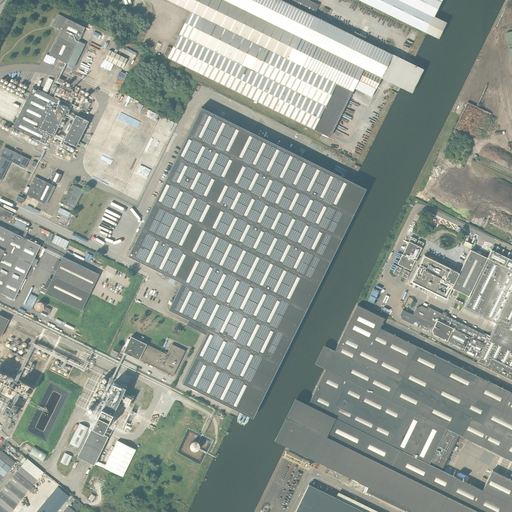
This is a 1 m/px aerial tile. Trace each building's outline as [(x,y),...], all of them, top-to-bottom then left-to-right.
[(166,0),(190,12),(167,58),(329,137),(351,94),(352,92),(358,80),(376,89),(382,77),(392,55),(363,40),(365,37),(354,32),(352,35),(314,16),(319,5),(308,0),(166,0)] [(358,0),(426,33),(441,0),(358,0)] [(53,27),(60,31),(66,19),(58,15),(53,27)] [(66,19),(64,23),(60,31),(48,55),(67,64),(76,45),(83,32),(85,28),(66,19)] [(104,59),(123,68),(127,59),(109,50),(104,59)] [(124,80),(127,72),(120,69),(117,77),(124,80)] [(46,94),(53,80),(49,78),(42,92),(46,94)] [(56,95),(66,100),(69,93),(69,92),(70,89),(63,86),(61,89),(60,88),(56,95)] [(53,137),(69,105),(46,94),(42,92),(33,87),(12,128),(44,144),(49,135),(53,137)] [(182,383),(233,408),(347,175),(203,104),(129,255),(183,282),(169,309),(209,328),(182,383)] [(76,115),(64,141),(76,147),(88,121),(76,115)] [(55,172),(50,180),(57,184),(62,175),(55,172)] [(35,176),(26,195),(44,203),(53,185),(35,176)] [(63,204),(74,209),(83,190),(72,185),(68,193),(67,193),(66,195),(67,195),(63,204)] [(16,201),(23,204),(25,199),(19,196),(16,201)] [(13,215),(13,214),(4,209),(0,206),(0,213),(2,214),(11,219),(13,215)] [(70,217),(71,211),(60,207),(58,213),(70,217)] [(0,293),(0,294),(9,275),(23,282),(40,246),(0,225),(0,293)] [(56,234),(53,242),(66,248),(70,240),(56,234)] [(410,258),(415,260),(422,247),(409,241),(399,261),(407,265),(410,258)] [(511,262),(491,252),(487,259),(471,250),(459,274),(424,256),(411,282),(447,299),(452,288),(454,290),(452,294),(456,296),(458,292),(469,297),(463,307),(496,323),(492,332),(489,337),(446,316),(447,314),(443,312),(442,314),(428,307),(427,309),(421,306),(416,308),(412,315),(402,310),(399,315),(401,319),(412,324),(414,321),(421,325),(432,331),(433,335),(447,341),(446,342),(448,343),(449,342),(450,343),(449,344),(452,345),(453,344),(461,348),(460,350),(465,353),(466,351),(468,352),(468,353),(475,356),(476,355),(479,357),(477,362),(511,379),(511,262)] [(81,311),(90,293),(99,274),(63,257),(60,262),(56,260),(52,269),(56,271),(52,280),(48,278),(43,287),(47,289),(45,294),(81,311)] [(368,300),(374,302),(380,290),(374,288),(368,300)] [(44,308),(44,307),(44,306),(43,305),(43,304),(41,302),(40,302),(39,302),(38,303),(36,304),(36,305),(35,306),(35,308),(36,309),(37,310),(39,311),(40,311),(42,310),(43,309),(44,308)] [(357,305),(320,380),(287,447),(418,511),(417,511),(511,511),(511,480),(491,471),(482,491),(480,490),(475,487),(440,471),(443,465),(446,466),(448,461),(446,460),(450,451),(452,452),(454,447),(453,446),(457,438),(462,441),(464,438),(511,461),(511,393),(379,328),(384,318),(357,305)] [(0,337),(1,337),(7,324),(9,320),(0,315),(0,337)] [(139,360),(173,376),(185,351),(172,344),(167,353),(164,352),(164,353),(146,345),(146,344),(131,337),(123,352),(139,360)] [(10,387),(30,390),(32,381),(31,377),(32,375),(30,374),(31,371),(29,360),(25,359),(22,364),(24,365),(22,366),(18,372),(22,375),(17,375),(21,376),(20,379),(10,372),(9,370),(0,364),(0,380),(1,380),(2,381),(4,380),(7,382),(9,379),(10,387)] [(91,428),(103,433),(125,388),(114,382),(91,428)] [(8,404),(2,417),(12,421),(17,409),(8,404)] [(69,444),(79,448),(89,428),(79,423),(69,444)] [(77,458),(94,466),(108,437),(91,429),(77,458)] [(118,439),(105,467),(124,476),(137,447),(118,439)] [(200,448),(200,447),(200,445),(199,444),(198,444),(197,442),(196,442),(194,442),(192,442),(191,443),(190,444),(189,446),(189,447),(189,449),(189,450),(190,451),(190,452),(192,453),(193,453),(195,453),(196,453),(198,452),(199,451),(199,450),(200,449),(200,448)] [(42,462),(46,455),(33,447),(29,454),(42,462)] [(65,453),(60,462),(68,466),(72,456),(65,453)] [(0,457),(0,480),(11,467),(0,457)] [(2,490),(0,491),(0,511),(10,511),(18,503),(26,494),(33,485),(44,472),(27,459),(17,472),(9,480),(2,490)] [(487,469),(480,481),(484,483),(490,470),(487,469)] [(465,481),(467,478),(451,470),(449,473),(465,481)] [(364,511),(321,491),(322,489),(317,487),(316,489),(308,485),(294,511),(364,511)] [(58,487),(36,511),(56,511),(69,496),(58,487)]
